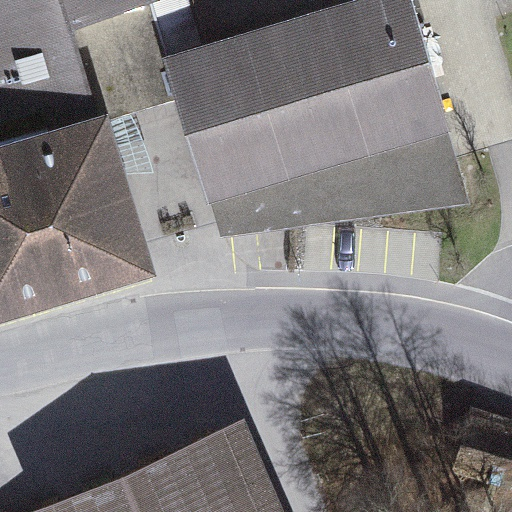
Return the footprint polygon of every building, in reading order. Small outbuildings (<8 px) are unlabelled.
[(14,0),(23,25),(98,0),(14,0)] [(429,0),(332,0),(175,48),(237,250),(483,174),(429,0)] [(120,100),(0,129),(0,286),(157,248),(120,100)] [(299,511),(250,401),(0,510),(0,511),(299,511)] [(511,417),(468,411),(461,459),(511,465),(511,417)]
